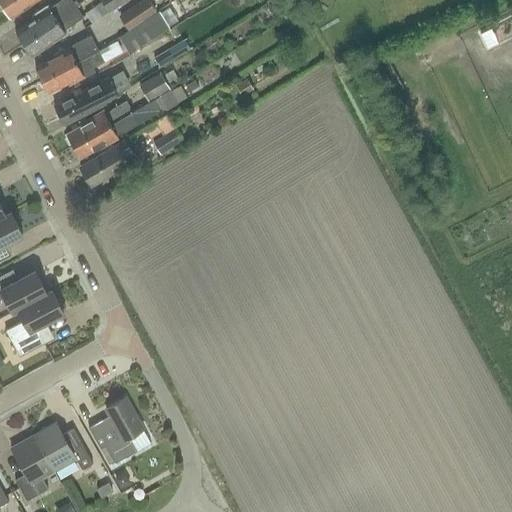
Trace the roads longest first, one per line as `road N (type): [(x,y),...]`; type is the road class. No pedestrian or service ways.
road 1 (residential): [(125,335),(0,94)]
road 2 (residential): [(195,501),(188,447),(125,335)]
road 3 (residential): [(0,403),(125,335)]
